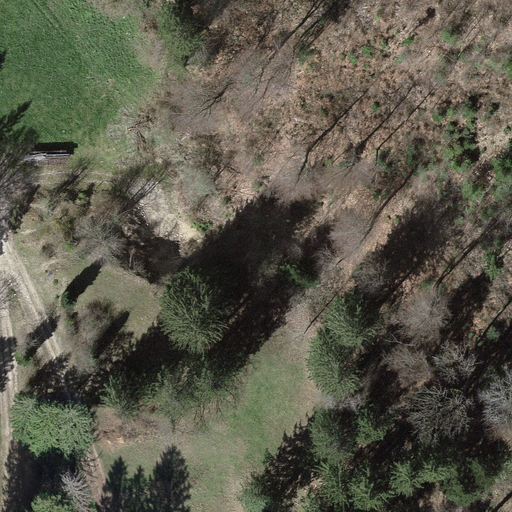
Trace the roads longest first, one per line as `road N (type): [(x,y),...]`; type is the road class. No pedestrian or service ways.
road 1 (trunk): [(201,511),(83,0)]
road 2 (track): [(101,511),(45,341),(0,236)]
road 3 (track): [(0,191),(70,175),(140,186),(187,247)]
road 4 (track): [(5,511),(10,389),(0,308)]
